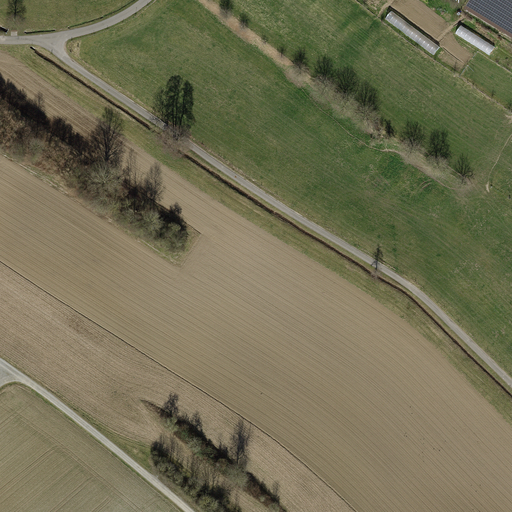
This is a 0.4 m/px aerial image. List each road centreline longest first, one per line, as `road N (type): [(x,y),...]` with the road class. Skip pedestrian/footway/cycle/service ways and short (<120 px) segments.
road 1 (track): [(511,383),(380,268),(249,190),(42,42)]
road 2 (track): [(0,363),(190,511)]
road 3 (unclassified): [(141,0),(103,24),(42,42),(0,39)]
